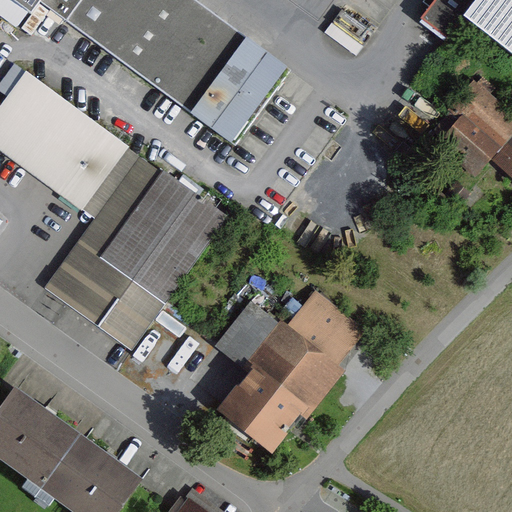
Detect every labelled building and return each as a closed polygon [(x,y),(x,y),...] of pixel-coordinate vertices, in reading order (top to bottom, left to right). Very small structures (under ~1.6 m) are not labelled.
[(0,0),(0,1),(30,24),(43,7),(237,150),(294,73),(194,0),(0,0)] [(464,18),(477,0),(424,0),(423,2),(429,7),(420,19),(447,40),(464,18)] [(511,0),(477,0),(464,18),(511,54),(511,0)] [(231,221),(16,64),(0,85),(0,92),(9,100),(0,112),(0,150),(95,220),(44,289),(133,354),(231,221)] [(435,131),(476,168),(511,126),(511,121),(485,98),(493,88),(482,78),(435,131)] [(366,335),(316,295),(287,329),(253,301),(215,347),(250,376),(219,414),(275,460),(347,375),(338,368),(366,335)] [(0,462),(67,511),(123,511),(143,485),(21,395),(0,422),(0,462)] [(200,511),(187,502),(178,511),(200,511)]
